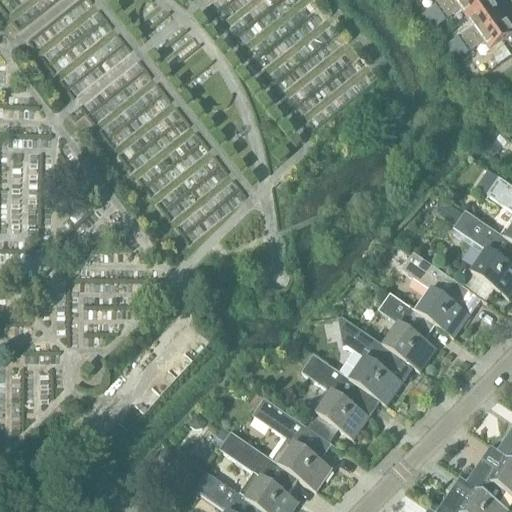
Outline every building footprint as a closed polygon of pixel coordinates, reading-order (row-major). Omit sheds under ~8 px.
[(442,16),(464,0),(450,0),(437,9),(442,16)] [(468,22),(492,5),(488,0),(464,0),(442,16),(447,22),(461,12),(468,22)] [(466,48),(504,22),(492,5),(468,22),(474,31),(460,40),(466,48)] [(428,26),(441,17),(436,10),(423,18),(428,26)] [(441,17),(428,26),(433,33),(445,24),(441,17)] [(511,33),(504,22),(466,48),(471,55),(485,45),(491,54),(511,38),(511,33)] [(452,59),(464,50),(459,42),(447,51),(452,59)] [(68,85),(82,105),(115,82),(107,71),(130,55),(123,46),(68,85)] [(464,50),(452,59),(456,64),(468,56),(464,50)] [(452,59),(446,63),(465,92),(471,88),(452,59)] [(511,191),(497,181),(486,198),(511,216),(511,228),(503,242),(511,248),(511,191)] [(210,182),(189,182),(189,199),(180,199),(179,208),(193,208),(194,199),(210,199),(210,182)] [(429,199),(450,220),(467,204),(446,183),(429,199)] [(179,221),(192,241),(207,231),(194,212),(179,221)] [(511,248),(503,242),(463,215),(452,232),(485,254),(469,277),(507,303),(511,295),(511,248)] [(434,329),(434,330),(453,343),(469,319),(457,312),(468,295),(422,264),(410,281),(430,294),(415,316),(434,329)] [(434,329),(415,316),(388,298),(377,315),(397,329),(383,351),(401,363),(400,364),(419,377),(435,354),(423,345),(434,330),(434,329)] [(401,363),(383,351),(355,332),(343,349),(363,363),(348,384),(367,398),(387,411),(403,388),(390,379),(400,364),(401,363)] [(367,398),(348,384),(321,365),(309,383),(329,396),(314,419),(317,420),(308,434),(329,448),(338,435),(352,445),(368,422),(356,414),(367,398)] [(285,386),(271,398),(284,413),(298,401),(285,386)] [(329,448),(308,434),(256,398),(249,407),(256,412),(248,424),(296,457),(284,474),(297,483),(296,484),(316,497),(332,474),(318,464),(329,448)] [(511,431),(497,453),(497,454),(511,463),(511,431)] [(297,483),(284,474),(229,436),(228,439),(222,435),(213,448),(219,452),(218,453),(259,482),(244,503),(256,511),(294,511),(298,508),(286,499),(296,484),(297,483)] [(511,463),(497,454),(497,453),(491,449),(466,484),(490,501),(490,500),(498,489),(511,499),(511,463)] [(256,511),(244,503),(205,476),(193,494),(219,511),(256,511)] [(490,501),(466,484),(460,480),(436,511),(506,511),(490,500),(490,501)] [(326,509),(349,502),(344,487),(321,494),(326,509)]
